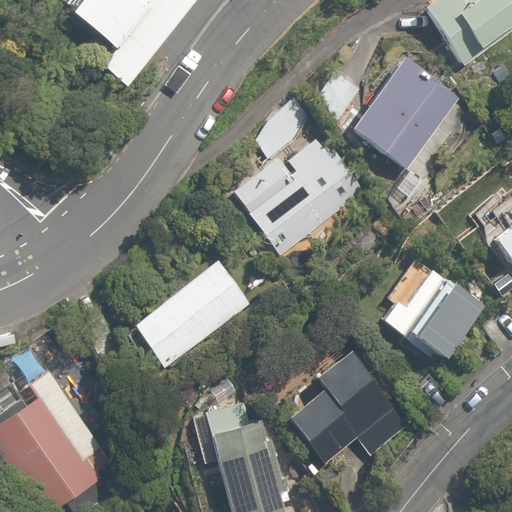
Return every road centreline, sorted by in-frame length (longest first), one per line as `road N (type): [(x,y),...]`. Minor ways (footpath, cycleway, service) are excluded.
road 1 (tertiary): [(275,0),(230,43),(159,148),(77,230)]
road 2 (residential): [(399,511),(465,432),(511,396)]
